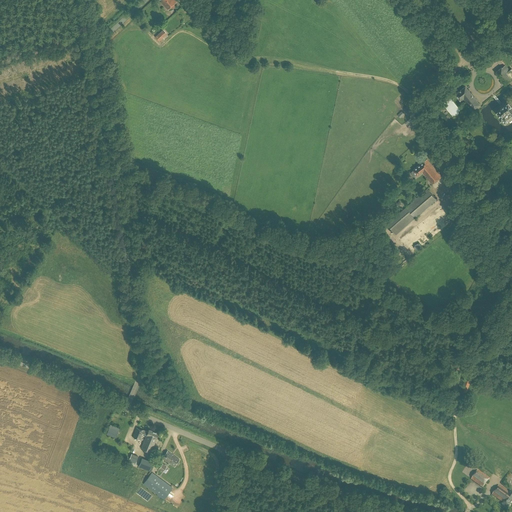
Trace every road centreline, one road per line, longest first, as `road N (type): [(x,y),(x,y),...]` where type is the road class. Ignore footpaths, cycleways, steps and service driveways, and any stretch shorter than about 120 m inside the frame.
road 1 (unclassified): [(126,409),(142,362),(93,60)]
road 2 (unclassified): [(382,511),(228,453)]
road 3 (unknown): [(449,185),(418,102),(466,61)]
road 4 (unclassified): [(126,409),(0,357)]
